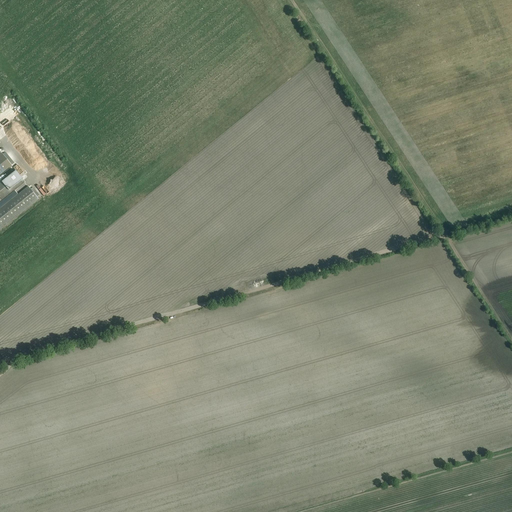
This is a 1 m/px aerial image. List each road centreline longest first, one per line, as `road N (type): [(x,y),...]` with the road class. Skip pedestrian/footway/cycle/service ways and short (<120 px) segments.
road 1 (track): [(0,372),(24,356),(442,235)]
road 2 (track): [(291,0),(442,235)]
road 3 (track): [(442,235),(511,340)]
